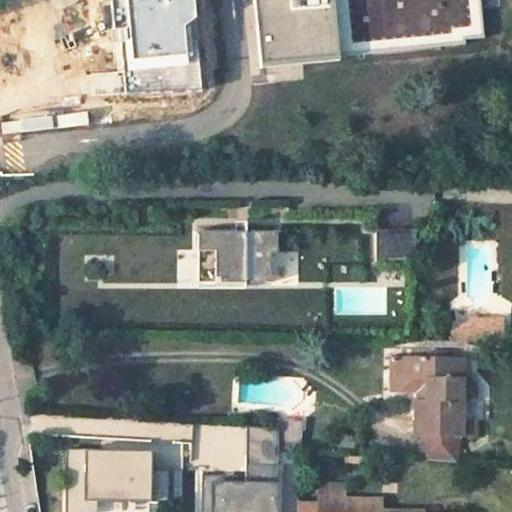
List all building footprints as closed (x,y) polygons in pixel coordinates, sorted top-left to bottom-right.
[(251,0),(258,64),(336,57),(330,0),(251,0)] [(478,0),(330,0),(336,57),(464,44),(464,40),(482,37),(478,0)] [(415,226),(376,226),(375,258),(415,258),(415,226)] [(196,227),(196,279),(270,279),(270,250),(276,250),(276,227),(196,227)] [(468,321),(468,334),(503,335),(503,317),(468,317),(468,321)] [(451,321),(451,334),(468,334),(468,321),(451,321)] [(422,440),(456,442),(457,437),(475,437),(475,421),(483,421),(484,400),(475,400),(476,384),(468,377),(462,376),(461,356),(390,355),(390,388),(415,389),(425,389),(425,396),(415,396),(414,436),(422,436),(422,440)] [(278,450),(298,452),(299,431),(299,423),(278,422),(278,430),(278,450)] [(276,511),(278,450),(278,430),(245,428),(245,486),(225,486),(225,481),(201,480),(200,511),(276,511)] [(456,442),(422,440),(421,460),(457,463),(456,442)] [(76,456),(83,510),(113,506),(111,492),(130,489),(125,449),(76,456)] [(317,511),(346,511),(347,498),(348,486),(317,485),(317,504),(317,511)] [(384,511),(385,498),(347,498),(346,511),(384,511)]
